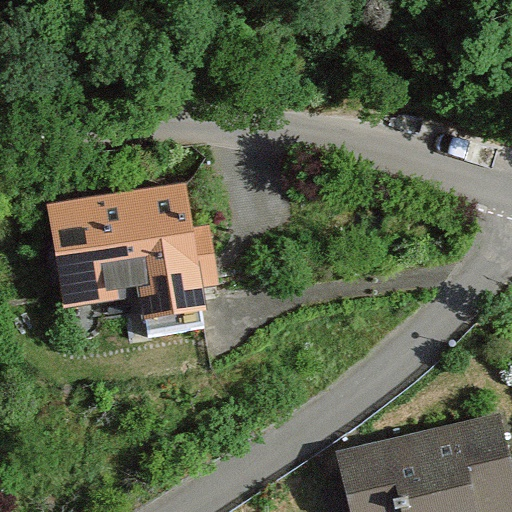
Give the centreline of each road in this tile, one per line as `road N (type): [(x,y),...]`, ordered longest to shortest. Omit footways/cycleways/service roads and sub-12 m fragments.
road 1 (residential): [(0,165),(295,151),(431,156),(511,181)]
road 2 (residential): [(511,261),(407,356),(191,511)]
